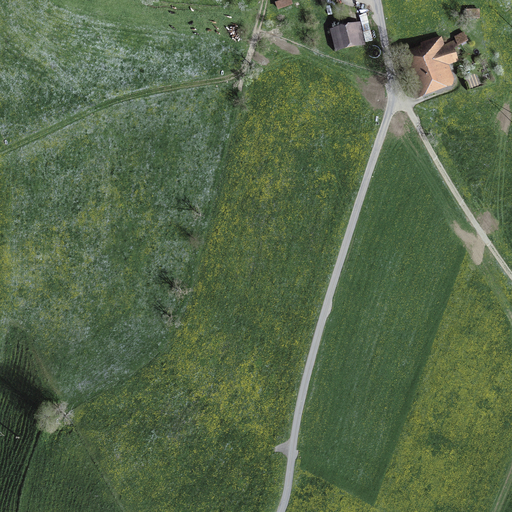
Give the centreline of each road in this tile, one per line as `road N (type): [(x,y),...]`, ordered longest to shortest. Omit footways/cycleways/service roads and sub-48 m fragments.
road 1 (unclassified): [(281,511),(300,399),(395,89),(377,0)]
road 2 (track): [(391,106),(405,107),(511,276)]
